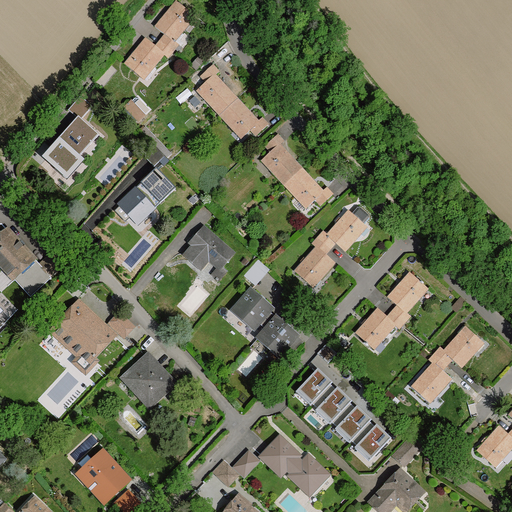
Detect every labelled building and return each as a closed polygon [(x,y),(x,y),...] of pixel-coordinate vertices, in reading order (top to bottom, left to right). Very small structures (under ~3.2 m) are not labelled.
[(144,39),(121,64),(141,82),(163,58),(166,61),(177,48),(174,45),(195,21),(176,4),(153,28),(163,37),(153,47),(144,39)] [(197,91),(241,138),(250,130),(256,136),(269,124),(263,118),(260,121),(216,74),(219,71),(213,65),(200,77),(206,82),(197,91)] [(140,121),(152,110),(140,95),(127,106),(140,121)] [(69,109),(77,117),(42,156),(68,180),(86,159),(82,155),(100,134),(83,118),(92,106),(81,96),(69,109)] [(262,161),(307,209),(316,201),(321,207),(334,195),(328,189),(326,191),(282,145),(285,142),(279,136),(266,147),(271,153),(262,161)] [(117,203),(136,225),(177,188),(158,167),(117,203)] [(347,254),(369,229),(349,211),(328,235),(325,233),(313,245),(317,249),(296,272),(316,290),(338,265),(328,256),(338,246),(347,254)] [(235,254),(203,226),(187,244),(189,246),(181,256),(200,272),(208,262),(216,269),(210,276),(218,282),(227,271),(223,267),(235,254)] [(0,266),(13,280),(36,258),(6,227),(0,232),(0,266)] [(40,265),(54,276),(59,269),(46,258),(40,265)] [(246,275),(257,284),(271,268),(260,258),(246,275)] [(379,309),(356,334),(376,352),(398,328),(401,330),(412,318),(409,314),(430,291),(410,273),(388,298),(398,307),(388,317),(379,309)] [(272,309),(249,289),(230,311),(253,331),(272,309)] [(116,336),(77,300),(46,332),(75,359),(71,363),(85,376),(99,361),(95,358),(116,336)] [(136,329),(119,313),(108,324),(125,340),(136,329)] [(297,335),(275,317),(256,339),(277,358),(297,335)] [(463,370),(485,345),(465,328),(444,352),(441,349),(429,362),(433,365),(412,389),(431,406),(453,381),(444,373),(453,362),(463,370)] [(147,352),(118,378),(148,411),(177,386),(147,352)] [(329,373),(305,399),(323,415),(332,406),(341,414),(356,398),(329,373)] [(500,427),(478,452),(497,470),(511,453),(511,413),(510,416),(511,418),(511,432),(510,435),(500,427)] [(300,455),(279,435),(259,456),(280,476),(286,470),(290,473),(288,476),(309,496),(329,475),(308,455),(301,461),(298,458),(300,455)] [(404,443),(392,457),(403,467),(416,452),(404,443)] [(103,448),(75,474),(104,505),(132,479),(103,448)] [(258,461),(248,451),(234,467),(244,476),(258,461)] [(213,472),(228,485),(238,475),(223,461),(213,472)] [(407,511),(424,493),(399,471),(369,504),(377,511),(390,511),(396,506),(402,511),(407,511)] [(130,488),(116,501),(127,511),(130,511),(142,501),(130,488)] [(53,511),(35,495),(19,511),(53,511)] [(252,506),(239,495),(225,511),(257,511),(251,507),(252,506)] [(6,502),(0,508),(0,511),(14,511),(15,511),(6,502)]
